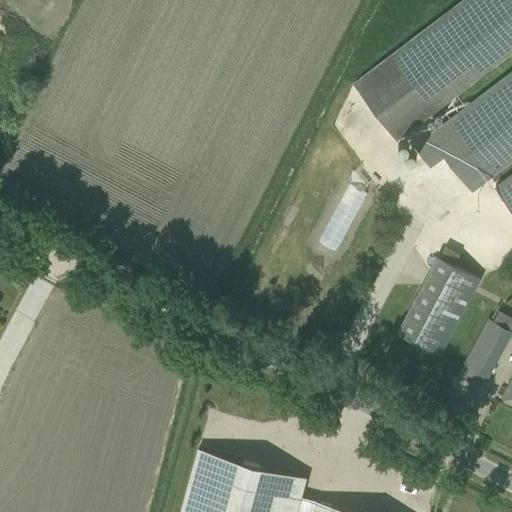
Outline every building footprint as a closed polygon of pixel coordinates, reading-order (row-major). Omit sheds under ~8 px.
[(511,0),(462,0),(353,83),(396,139),(511,50),(511,0)] [(511,69),(444,121),(428,134),(429,134),(415,145),(430,165),(444,154),(472,190),(511,158),(511,69)] [(511,172),(494,186),(511,209),(511,172)] [(454,264),(459,254),(445,246),(440,256),(437,255),(397,331),(439,353),(479,277),(454,264)] [(459,374),(480,386),(510,329),(489,318),(459,374)] [(511,378),(502,397),(511,402),(511,378)] [(359,511),(300,496),(305,477),(197,448),(179,511),(359,511)]
